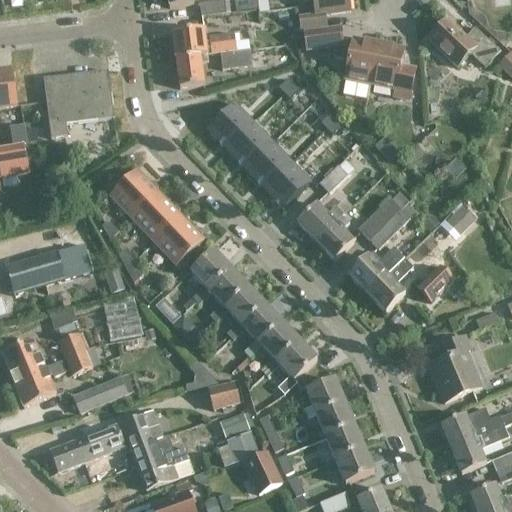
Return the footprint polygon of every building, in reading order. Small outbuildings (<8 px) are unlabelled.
[(166,0),(168,9),(192,5),(191,0),(166,0)] [(251,0),(235,2),(236,16),(258,14),(257,5),(252,6),(251,0)] [(311,0),(314,16),(298,18),(300,31),(325,28),(324,16),(349,13),(347,0),(311,0)] [(226,4),(201,7),(202,20),(228,17),(226,4)] [(484,69),(500,53),(478,32),(469,42),(446,21),(427,42),(456,69),(469,55),(484,69)] [(219,55),(236,52),(234,36),(209,39),(209,45),(206,45),(204,30),(172,34),(175,60),(199,58),(219,55)] [(370,85),(377,46),(352,41),(351,47),(341,45),(339,30),(304,35),(305,50),(331,47),(332,58),(348,61),(344,80),(370,85)] [(377,46),(370,85),(394,90),(393,97),(409,101),(415,70),(400,67),(403,51),(377,46)] [(250,67),(248,51),(236,52),(219,55),(221,71),(250,67)] [(497,67),(511,81),(511,57),(509,55),(497,67)] [(175,60),(178,81),(179,90),(203,87),(199,58),(175,60)] [(0,109),(17,108),(13,81),(12,70),(0,71),(0,109)] [(44,81),(50,128),(66,126),(65,116),(112,109),(108,72),(44,81)] [(283,96),(292,87),(286,82),(278,90),(283,96)] [(289,102),(298,93),(292,87),(283,96),(289,102)] [(253,126),(234,105),(206,132),(225,152),(253,126)] [(325,131),(334,123),(329,117),(320,125),(325,131)] [(340,129),(338,127),(334,123),(325,131),(331,137),(340,129)] [(24,126),(9,129),(12,148),(27,145),(24,126)] [(244,172),(272,145),(253,126),(225,152),(244,172)] [(384,142),(376,150),(390,164),(398,156),(384,142)] [(291,164),(272,145),(244,172),(263,191),(291,164)] [(0,167),(27,163),(24,146),(0,149),(0,167)] [(455,163),(446,172),(456,182),(465,173),(455,163)] [(283,211),(310,185),(291,164),(263,191),(283,211)] [(328,196),(347,177),(338,168),(319,186),(328,196)] [(131,222),(159,196),(136,173),(126,182),(123,179),(106,195),(131,222)] [(131,222),(153,245),(181,219),(159,196),(131,222)] [(369,243),(385,226),(401,211),(390,200),(358,232),(369,243)] [(316,243),(334,225),(343,216),(335,208),(327,216),(316,205),(297,224),(316,243)] [(460,208),(445,224),(460,238),(475,222),(460,208)] [(181,219),(153,245),(179,272),(190,262),(187,258),(203,243),(181,219)] [(438,227),(431,220),(423,228),(431,235),(438,227)] [(119,235),(107,223),(101,229),(109,243),(119,235)] [(334,225),(316,243),(335,262),(353,244),(334,225)] [(385,226),(369,243),(378,252),(394,235),(385,226)] [(13,297),(64,282),(87,275),(79,249),(6,270),(13,297)] [(348,276),(367,296),(404,260),(394,249),(386,257),(387,258),(377,268),(367,258),(348,276)] [(126,273),(133,266),(136,263),(124,252),(117,258),(126,273)] [(196,305),(231,272),(214,253),(191,275),(204,289),(192,300),(196,305)] [(404,260),(367,296),(385,315),(404,296),(395,286),(413,269),(404,260)] [(143,278),(133,266),(126,273),(133,286),(143,278)] [(416,291),(430,305),(453,283),(439,269),(416,291)] [(117,271),(105,275),(112,298),(124,295),(117,271)] [(231,272),(196,305),(198,307),(211,295),(221,307),(209,318),(213,323),(248,289),(231,272)] [(248,289),(213,323),(216,325),(228,314),(239,325),(226,336),(230,340),(265,307),(248,289)] [(265,307),(230,340),(233,343),(245,331),(256,342),(243,354),(248,358),(282,325),(265,307)] [(72,316),(50,322),(58,345),(77,337),(73,328),(77,327),(72,316)] [(282,325),(248,358),(250,361),(262,349),(273,360),(260,372),(265,376),(299,342),(282,325)] [(58,345),(57,345),(71,379),(91,371),(108,364),(101,346),(84,353),(77,337),(58,345)] [(444,405),(482,389),(466,353),(470,351),(464,338),(438,349),(443,363),(429,369),(444,405)] [(299,342),(265,376),(267,379),(279,367),(290,378),(278,390),(284,397),(297,385),(295,383),(317,361),(299,342)] [(12,382),(45,369),(34,343),(2,356),(12,382)] [(12,382),(23,409),(56,396),(48,378),(51,377),(53,381),(64,376),(60,364),(45,369),(12,382)] [(219,389),(197,367),(189,373),(196,380),(194,387),(186,389),(188,396),(208,392),(219,389)] [(80,416),(126,398),(119,379),(73,398),(80,416)] [(306,393),(316,417),(345,405),(335,381),(306,393)] [(226,408),(239,405),(234,385),(221,389),(226,408)] [(226,408),(221,389),(219,389),(208,392),(213,412),(226,408)] [(326,439),(355,427),(345,405),(316,417),(326,439)] [(466,418),(465,416),(441,426),(451,451),(504,429),(511,425),(511,414),(499,420),(499,419),(489,422),(484,410),(466,418)] [(162,440),(158,430),(151,413),(120,425),(130,452),(153,443),(162,440)] [(258,422),(274,456),(283,452),(267,418),(258,422)] [(83,464),(84,465),(124,449),(115,427),(81,441),(86,453),(80,456),(83,464)] [(326,439),(335,462),(364,450),(355,427),(326,439)] [(451,451),(461,475),(485,465),(480,452),(508,441),(504,429),(451,451)] [(209,473),(256,456),(248,434),(227,442),(228,446),(202,456),(209,473)] [(86,453),(81,441),(49,453),(57,475),(83,464),(80,456),(86,453)] [(159,460),(159,459),(153,443),(130,452),(137,468),(159,460)] [(163,469),(172,466),(188,462),(186,456),(195,453),(192,446),(159,459),(159,460),(137,468),(141,479),(163,471),(163,469)] [(364,450),(335,462),(345,485),(374,473),(364,450)] [(280,484),(265,453),(242,464),(258,495),(280,484)] [(496,474),(511,467),(511,453),(491,462),(496,474)] [(276,461),(285,478),(293,474),(285,457),(276,461)] [(163,471),(141,479),(146,491),(176,480),(172,466),(163,469),(163,471)] [(511,467),(496,474),(501,485),(511,480),(511,467)] [(287,483),(295,500),(304,496),(296,479),(287,483)] [(179,494),(151,505),(153,511),(195,511),(188,492),(192,491),(188,482),(176,487),(179,494)] [(475,511),(500,511),(511,507),(511,494),(500,500),(494,485),(469,496),(475,511)] [(337,497),(333,489),(314,498),(318,505),(337,497)] [(359,511),(389,511),(380,490),(355,500),(359,511)] [(322,511),(340,511),(350,508),(344,495),(319,505),(322,511)] [(229,498),(219,501),(222,511),(230,511),(234,511),(229,498)] [(302,498),(290,504),(293,511),(304,511),(308,510),(302,498)]
